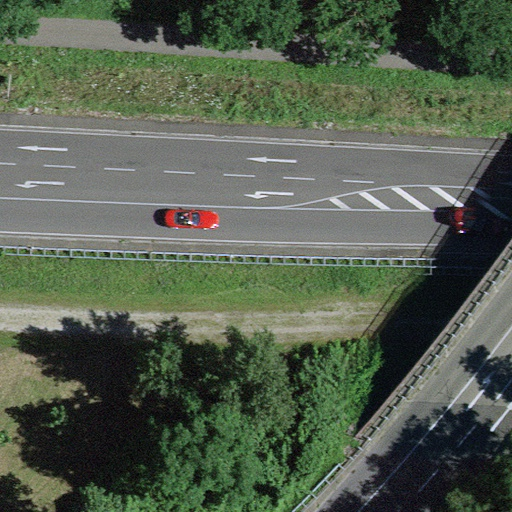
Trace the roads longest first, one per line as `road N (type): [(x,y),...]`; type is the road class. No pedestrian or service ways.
road 1 (primary): [(0,177),(511,197)]
road 2 (track): [(511,323),(0,305)]
road 3 (tertiary): [(511,325),(462,393),(352,511)]
